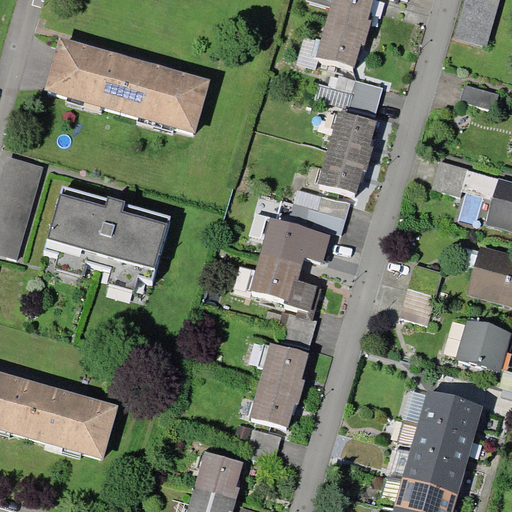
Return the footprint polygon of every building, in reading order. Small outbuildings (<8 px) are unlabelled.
[(367,0),(327,0),(312,60),(350,70),(367,0)] [(203,84),(52,42),(37,96),(188,138),(203,84)] [(382,91),(355,83),(347,112),(374,120),(382,91)] [(497,97),(463,87),(458,108),(491,117),(497,97)] [(373,128),(331,115),(310,187),(351,199),(373,128)] [(43,170),(6,160),(0,179),(0,259),(16,264),(43,170)] [(466,173),(438,164),(429,194),(457,202),(466,173)] [(511,186),(496,182),(483,228),(511,236),(511,186)] [(162,222),(53,192),(37,250),(146,280),(162,222)] [(351,207),(298,193),(293,212),(346,227),(351,207)] [(327,240),(263,221),(240,295),(307,315),(314,290),(291,283),(299,259),(320,265),(327,240)] [(511,260),(475,251),(463,297),(511,309),(511,260)] [(438,278),(409,271),(397,320),(426,327),(438,278)] [(318,325),(288,317),(280,348),(309,356),(318,325)] [(506,337),(458,324),(448,359),(496,372),(506,337)] [(305,361),(264,348),(242,420),(283,433),(305,361)] [(111,412),(0,378),(0,434),(95,464),(111,412)] [(446,511),(477,411),(420,394),(384,511),(446,511)] [(278,440),(250,433),(243,461),(271,469),(278,440)] [(223,511),(236,468),(199,457),(183,511),(223,511)]
